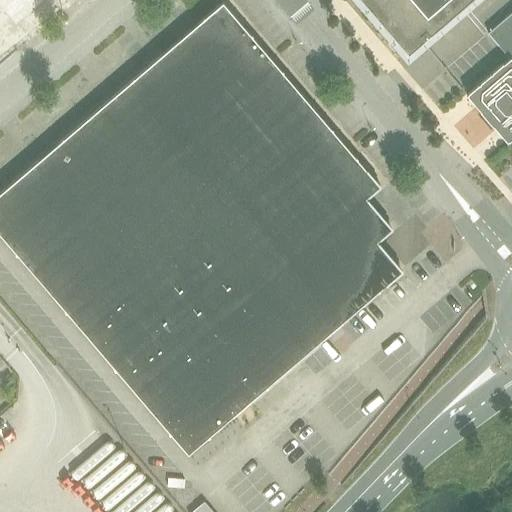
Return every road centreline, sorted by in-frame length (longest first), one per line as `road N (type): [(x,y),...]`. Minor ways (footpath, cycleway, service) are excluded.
road 1 (unclassified): [(511,258),(289,0)]
road 2 (unclassified): [(0,95),(109,0)]
road 3 (primary): [(344,511),(434,419)]
